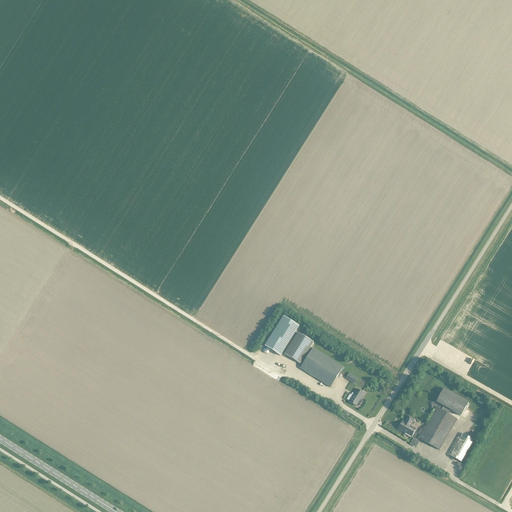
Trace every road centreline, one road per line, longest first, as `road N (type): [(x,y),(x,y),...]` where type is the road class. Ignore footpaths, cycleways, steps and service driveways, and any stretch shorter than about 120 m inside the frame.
road 1 (unclassified): [(318,511),(511,205)]
road 2 (primary): [(115,511),(0,439)]
